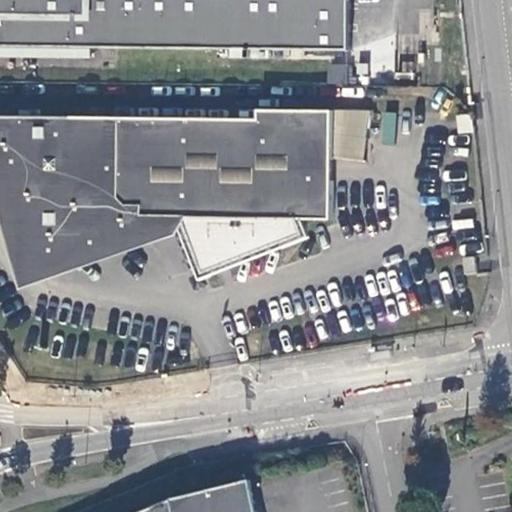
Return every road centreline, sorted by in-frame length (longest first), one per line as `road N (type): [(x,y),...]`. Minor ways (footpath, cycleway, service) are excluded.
road 1 (tertiary): [(188,418),(300,412),(511,367)]
road 2 (unclassified): [(511,223),(488,0)]
road 3 (tertiary): [(0,461),(188,418)]
road 4 (tertiary): [(188,418),(0,411)]
